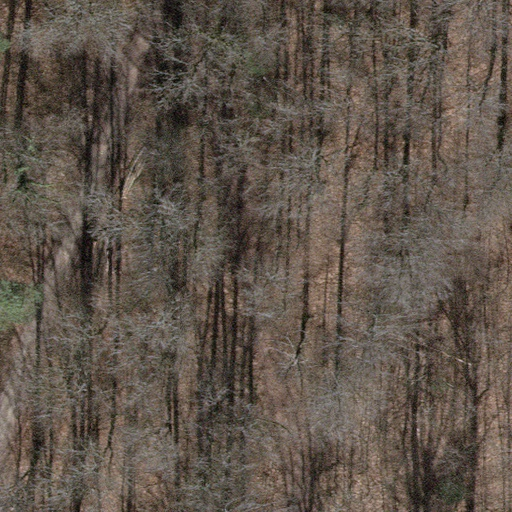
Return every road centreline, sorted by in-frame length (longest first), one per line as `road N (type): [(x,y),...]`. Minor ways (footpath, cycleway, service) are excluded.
road 1 (track): [(192,0),(303,511)]
road 2 (track): [(172,0),(0,432)]
road 3 (track): [(146,65),(0,37)]
